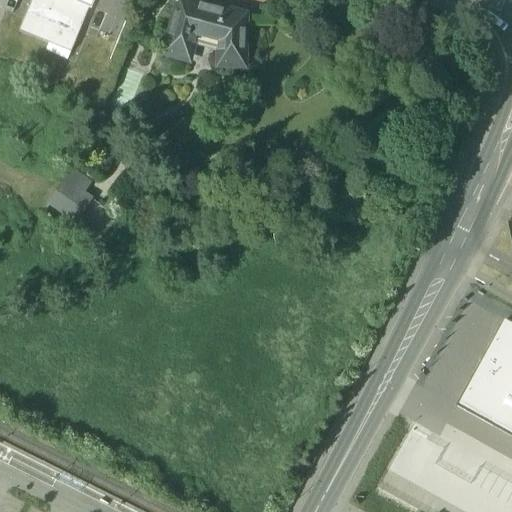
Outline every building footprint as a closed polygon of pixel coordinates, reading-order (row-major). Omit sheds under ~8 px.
[(34,0),(20,34),(71,54),(91,5),(77,0),(34,0)] [(246,18),(179,0),(165,53),(184,60),(191,35),(219,42),(219,65),(245,66),(246,18)] [(49,204),(79,225),(96,200),(88,195),(95,185),(73,169),(69,176),(49,204)] [(122,202),(115,196),(105,207),(113,214),(122,202)] [(457,408),(511,438),(511,328),(505,324),(457,408)]
